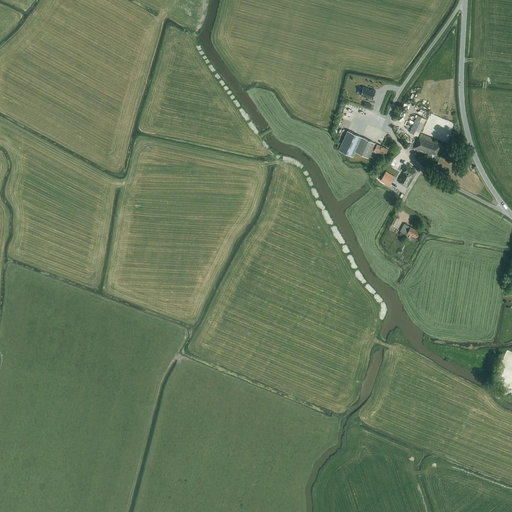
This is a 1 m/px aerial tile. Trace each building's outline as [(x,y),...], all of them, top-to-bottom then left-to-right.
[(376,91),(363,87),(361,96),(373,99),(376,91)] [(416,120),(410,132),(418,136),(424,124),(416,120)] [(355,152),(362,137),(348,130),(339,150),(353,157),(355,152)] [(418,140),(415,147),(414,146),(413,148),(414,148),(414,149),(432,156),(432,155),(432,154),(437,156),(441,144),(437,142),(436,143),(434,142),(435,139),(421,134),(420,137),(418,140)] [(388,149),(369,140),(362,137),(355,152),(368,158),(372,151),(384,157),(385,155),(388,149)] [(407,186),(411,178),(412,178),(416,171),(406,166),(403,171),(404,172),(399,181),(402,183),(402,184),(407,186)] [(386,172),(381,180),(389,185),(394,177),(386,172)] [(417,239),(421,232),(415,229),(414,229),(410,227),(404,224),(400,231),(406,234),(407,233),(417,239)]
